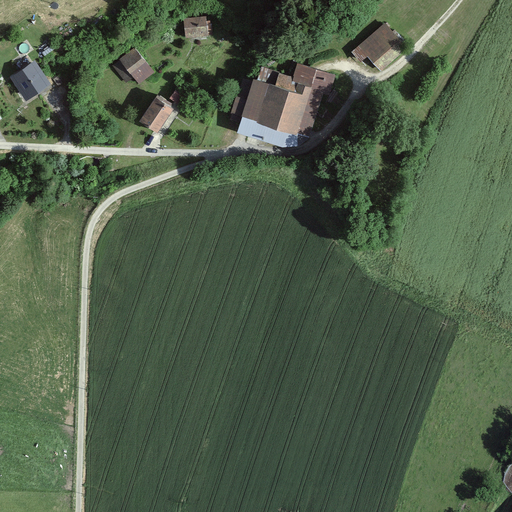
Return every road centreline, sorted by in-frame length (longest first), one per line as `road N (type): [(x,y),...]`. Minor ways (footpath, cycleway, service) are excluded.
road 1 (unclassified): [(222,153),(114,196),(93,220),(78,511)]
road 2 (residential): [(0,145),(222,153)]
